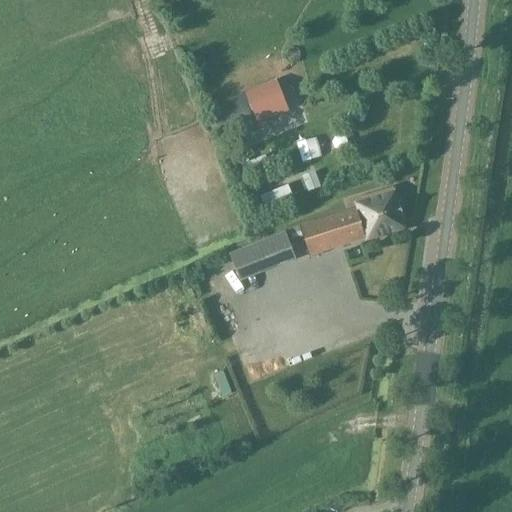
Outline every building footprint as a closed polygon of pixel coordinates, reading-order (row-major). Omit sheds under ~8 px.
[(289,111),(277,82),(211,108),(222,137),(289,111)] [(302,238),(306,249),(307,248),(310,258),(367,239),(366,236),(407,224),(395,184),(352,197),(355,209),(301,227),(288,232),(291,241),(302,238)] [(262,203),(290,194),(287,185),(259,193),(262,203)] [(229,255),(240,283),(295,261),(284,233),(229,255)] [(224,371),(212,374),(217,395),(230,391),(224,371)]
